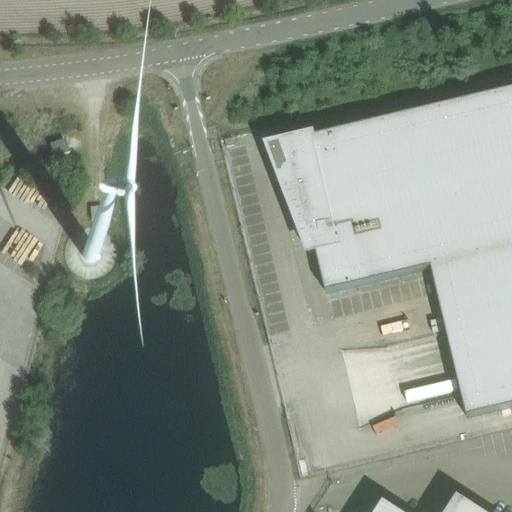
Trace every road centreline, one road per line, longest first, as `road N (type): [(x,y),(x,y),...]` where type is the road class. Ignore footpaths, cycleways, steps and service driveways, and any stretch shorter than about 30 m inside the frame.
road 1 (unclassified): [(282,511),(259,372),(180,51)]
road 2 (tertiary): [(180,51),(422,0)]
road 3 (unknown): [(511,478),(481,473),(282,511)]
road 4 (tertiary): [(180,51),(0,77)]
